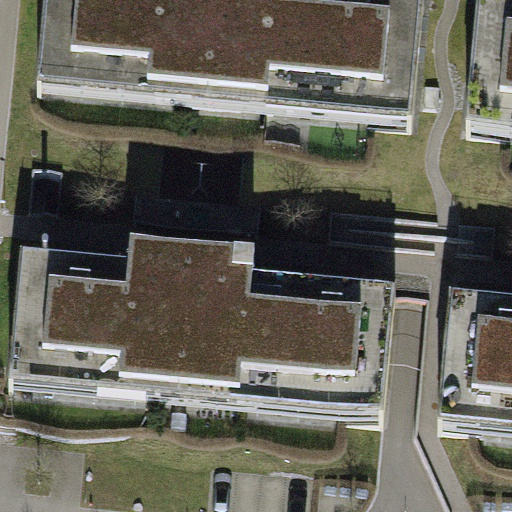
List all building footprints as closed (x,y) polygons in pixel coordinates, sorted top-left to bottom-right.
[(53,0),(45,100),(411,132),(422,5),(362,0),(53,0)] [(511,19),(486,17),(475,142),(511,145),(511,19)] [(169,193),(247,202),(253,153),(175,144),(169,193)] [(135,286),(31,277),(20,402),(387,434),(398,307),(253,294),(255,275),(137,265),(135,286)] [(511,319),(457,315),(446,440),(511,445),(511,319)]
